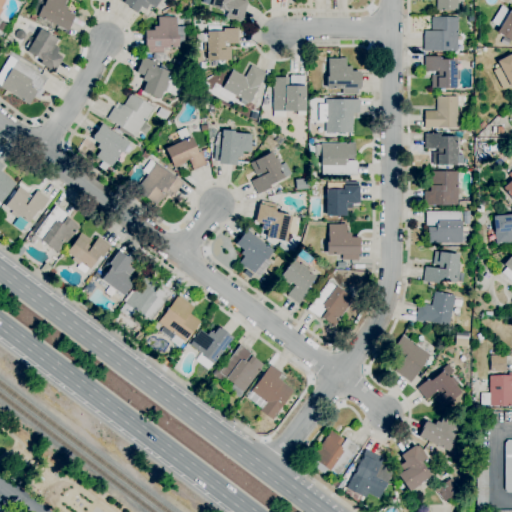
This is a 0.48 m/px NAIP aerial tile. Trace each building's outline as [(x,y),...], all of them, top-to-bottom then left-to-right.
[(66,31),(36,17),(34,21),(29,19),(31,14),(37,0),(44,3),(45,0),(66,0),(63,6),(67,8),(66,11),(74,15),(66,31)] [(135,14),(130,10),(131,9),(122,3),(119,0),(158,0),(153,8),(148,5),(145,10),(140,7),(135,14)] [(242,19),(226,15),(227,11),(210,7),(211,0),(239,0),(246,2),(242,19)] [(457,0),(457,11),(436,11),(436,0),(457,0)] [(511,42),(496,33),(499,27),(491,22),(501,6),(509,11),(510,9),(511,10),(511,42)] [(162,53),(147,53),(146,49),(144,49),(144,31),(153,31),(153,27),(157,27),(157,17),(163,17),(163,18),(176,18),(176,27),(183,27),(183,44),(177,44),(177,47),(169,47),(169,52),(162,52),(162,53)] [(457,52),(423,51),(423,36),(424,36),(424,31),(431,31),(431,17),(457,18),(457,52)] [(54,73),(39,64),(41,61),(26,52),(40,29),(57,40),(53,46),(59,49),(56,54),(62,58),(54,73)] [(230,61),(206,61),(206,32),(223,32),(223,29),(237,29),(237,44),(224,44),(224,48),(230,48),(230,61)] [(20,41),(16,39),(14,36),(16,32),(19,30),(23,31),(25,35),(24,39),(20,41)] [(511,85),(509,87),(496,62),(511,54),(511,55),(511,54),(511,85)] [(160,100),(141,92),(145,82),(141,80),(143,76),(135,73),(142,57),(156,63),(155,67),(170,73),(166,83),(169,84),(165,93),(163,92),(160,100)] [(455,88),(431,88),(431,76),(437,76),(437,72),(424,72),(424,57),(438,57),(438,60),(455,60),(455,71),(458,71),(458,80),(455,80),(455,88)] [(356,95),(341,95),(341,89),(326,89),(326,77),(327,77),(327,59),(339,59),(339,58),(345,58),(345,67),(351,67),(351,71),(359,72),(359,90),(356,90),(356,95)] [(28,105),(0,87),(0,85),(11,69),(12,69),(17,61),(46,79),(39,91),(30,86),(30,87),(37,91),(28,105)] [(249,104),(236,97),(232,104),(218,96),(232,71),(244,77),(251,66),(266,74),(262,82),(261,81),(249,104)] [(305,112),(283,112),(272,112),(272,78),(287,78),(288,86),(289,86),(289,76),(303,76),(303,86),(305,86),(305,112)] [(429,129),(423,129),(423,111),(435,111),(435,97),(439,97),(439,93),(450,93),(450,97),(457,97),(457,128),(429,128),(429,129)] [(134,137),(106,119),(113,107),(118,110),(121,105),(123,106),(129,96),(130,96),(131,94),(153,108),(134,137)] [(351,133),(325,133),(325,122),(318,122),(318,104),(325,104),(325,100),(359,100),(359,114),(351,114),(351,119),(352,119),(352,125),(351,125),(351,133)] [(481,130),(478,126),(483,121),(486,125),(481,130)] [(105,170),(99,166),(102,162),(95,158),(100,151),(96,148),(98,145),(91,140),(100,125),(128,143),(127,146),(130,148),(127,154),(123,151),(122,153),(120,152),(111,167),(108,165),(105,170)] [(193,171),(187,160),(184,162),(185,164),(174,168),(173,166),(173,167),(164,149),(172,146),(171,143),(179,139),(176,132),(184,128),(189,138),(190,137),(197,152),(199,151),(205,165),(193,171)] [(236,166),(217,165),(218,161),(213,161),(215,146),(219,146),(221,131),(233,132),(233,133),(252,135),(250,153),(242,152),(241,157),(237,157),(236,166)] [(455,166),(436,166),(436,165),(431,165),(431,153),(436,153),(436,149),(424,149),(424,134),(439,134),(439,137),(455,137),(455,148),(458,148),(458,157),(455,157),(455,166)] [(356,175),(321,175),(321,166),(320,166),(320,156),(314,156),(314,146),(318,146),(318,145),(320,145),(320,143),(354,143),(354,159),(346,159),(346,161),(356,161),(356,175)] [(146,159),(141,156),(144,151),(149,154),(146,159)] [(257,195),(250,181),(262,175),(260,172),(255,175),(249,164),(271,152),(275,160),(277,159),(280,165),(284,163),(291,175),(284,178),(284,177),(269,185),(270,188),(257,195)] [(156,206),(135,190),(147,175),(142,171),(149,160),(155,164),(155,163),(181,183),(172,195),(168,192),(162,200),(161,200),(156,206)] [(0,205),(0,163),(3,166),(0,169),(0,172),(3,175),(4,174),(9,178),(8,179),(15,184),(0,205)] [(511,200),(502,188),(511,180),(508,175),(511,171),(511,200)] [(457,206),(423,205),(423,192),(429,192),(429,186),(430,186),(430,172),(457,172),(457,206)] [(295,191),(294,180),(306,179),(307,189),(295,191)] [(345,217),(325,217),(325,199),(320,199),(320,192),(325,192),(325,189),(342,190),(342,186),(342,182),(357,182),(357,186),(359,186),(358,204),(351,204),(351,209),(345,209),(345,217)] [(20,230),(13,225),(19,217),(5,206),(19,187),(29,194),(25,200),(28,202),(36,191),(48,200),(40,211),(37,210),(27,223),(26,222),(20,230)] [(285,242),(265,237),(266,231),(260,229),(261,224),(254,222),(258,204),(260,205),(260,201),(276,205),(274,212),(291,216),(285,242)] [(475,213),(474,205),(482,205),(483,213),(475,213)] [(58,254),(41,241),(41,240),(34,234),(55,206),(66,215),(60,223),(61,224),(66,218),(78,227),(58,254)] [(460,243),(435,243),(435,244),(427,244),(427,227),(435,227),(435,226),(425,226),(425,212),(460,212),(460,221),(460,232),(468,232),(468,242),(460,242),(460,243)] [(511,242),(494,244),(492,216),(511,214),(511,242)] [(357,260),(341,260),(341,255),(325,255),(326,242),(327,242),(327,225),(346,225),(345,233),(350,233),(350,238),(359,238),(359,255),(357,255),(357,260)] [(247,276),(243,273),(245,269),(238,263),(243,257),(240,254),(242,251),(234,245),(246,230),(272,251),(264,261),(263,260),(253,274),(250,272),(247,276)] [(84,274),(76,268),(80,263),(66,253),(80,233),(91,241),(87,245),(90,248),(98,237),(110,246),(101,258),(99,256),(88,270),(87,269),(84,274)] [(284,255),(276,249),(280,243),(288,249),(284,255)] [(123,296),(100,280),(110,266),(108,265),(118,251),(131,261),(127,266),(133,270),(128,276),(132,278),(135,280),(123,296)] [(454,284),(437,281),(437,284),(422,282),(425,267),(432,268),(434,252),(458,255),(457,267),(459,267),(457,282),(454,282),(454,284)] [(511,283),(501,273),(505,268),(502,265),(511,253),(511,283)] [(298,304),(286,295),(293,286),(280,276),(292,260),(299,265),(300,263),(308,269),(308,268),(312,271),(310,274),(315,277),(304,291),(307,293),(298,304)] [(51,280),(46,276),(52,269),(57,272),(51,280)] [(150,321),(143,316),(142,317),(124,303),(125,303),(123,302),(131,291),(132,292),(144,276),(157,286),(152,292),(153,293),(159,285),(170,293),(150,321)] [(333,327),(320,317),(325,311),(323,310),(318,318),(307,309),(311,303),(311,302),(327,280),(353,300),(333,327)] [(448,326),(422,321),(422,322),(415,321),(418,303),(430,306),(433,292),(454,296),(448,326)] [(178,348),(170,342),(171,340),(159,331),(163,327),(157,323),(177,295),(193,307),(189,314),(200,322),(199,324),(200,325),(196,330),(195,329),(184,343),(182,342),(178,348)] [(207,370),(195,361),(200,354),(188,345),(196,336),(195,335),(199,330),(206,335),(209,332),(212,335),(217,328),(219,329),(220,328),(232,338),(212,365),(211,364),(207,370)] [(478,341),(476,335),(481,333),(484,338),(478,341)] [(409,383),(393,372),(398,365),(386,356),(401,335),(429,355),(409,383)] [(238,398),(228,390),(232,386),(225,380),(226,379),(225,378),(222,382),(213,375),(218,367),(221,369),(239,345),(250,354),(244,362),(246,363),(251,356),(263,365),(238,398)] [(505,372),(489,372),(489,356),(505,356),(505,372)] [(272,420),(259,411),(261,409),(246,398),(270,365),(281,373),(277,379),(281,382),(293,390),(272,420)] [(442,408),(433,398),(437,395),(435,392),(425,400),(416,388),(427,379),(429,381),(442,371),(449,379),(452,376),(458,384),(455,386),(460,393),(442,408)] [(511,406),(479,406),(479,394),(488,394),(488,376),(507,376),(507,373),(511,373),(511,406)] [(447,452),(422,440),(417,438),(421,431),(420,430),(423,423),(424,423),(425,421),(433,425),(436,421),(442,424),(446,416),(459,423),(456,429),(451,439),(453,440),(447,452)] [(337,476),(329,470),(329,471),(326,470),(323,474),(307,462),(329,431),(342,440),(338,446),(339,447),(346,439),(357,447),(337,476)] [(511,440),(502,440),(503,493),(511,492),(511,440)] [(430,476),(409,492),(397,475),(402,471),(399,466),(403,462),(399,456),(417,444),(427,457),(420,462),(430,476)] [(487,507),(476,507),(476,446),(487,446),(487,507)] [(360,497),(345,489),(365,449),(377,455),(374,462),(379,464),(385,467),(384,468),(392,472),(380,495),(364,488),(360,497)] [(450,478),(459,491),(445,501),(436,488),(450,478)] [(339,490),(336,488),(342,480),(345,482),(339,490)]
